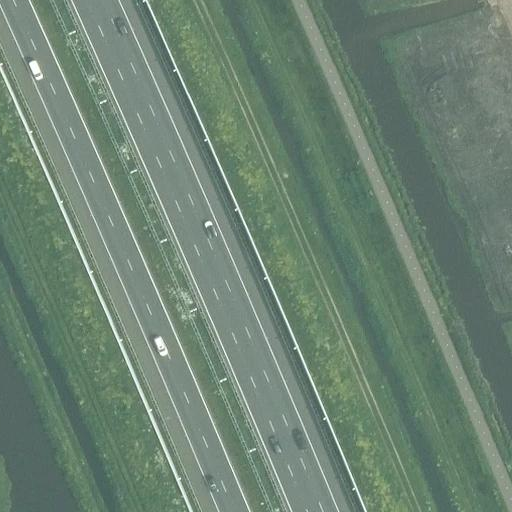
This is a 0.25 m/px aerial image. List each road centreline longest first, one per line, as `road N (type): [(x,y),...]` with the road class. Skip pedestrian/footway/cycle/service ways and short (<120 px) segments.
road 1 (motorway): [(13,0),(233,511)]
road 2 (track): [(415,511),(196,0)]
road 3 (motorway): [(314,511),(95,0)]
road 4 (unknown): [(461,511),(248,0)]
road 5 (track): [(0,191),(137,511)]
